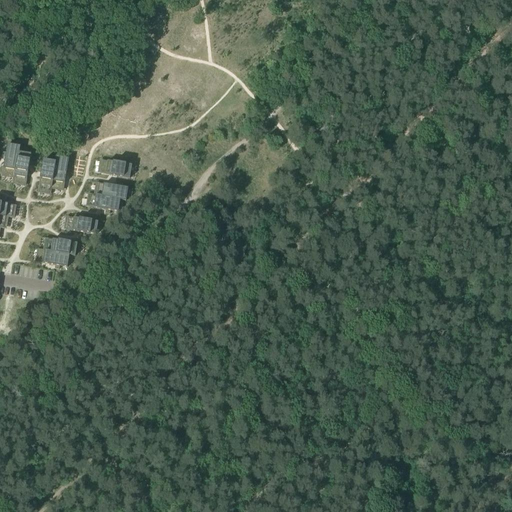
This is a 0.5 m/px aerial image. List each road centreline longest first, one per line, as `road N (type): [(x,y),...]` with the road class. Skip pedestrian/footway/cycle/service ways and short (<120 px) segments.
road 1 (unknown): [(0,394),(379,0)]
road 2 (unknown): [(511,425),(422,511)]
